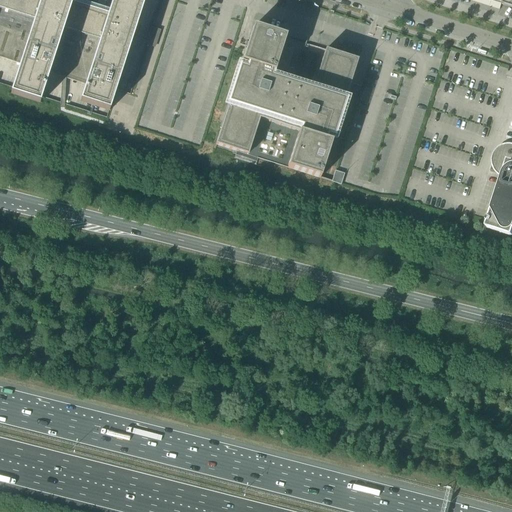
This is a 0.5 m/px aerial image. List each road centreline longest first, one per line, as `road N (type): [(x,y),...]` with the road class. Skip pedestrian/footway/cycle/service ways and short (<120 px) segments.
road 1 (primary): [(511,325),(0,195)]
road 2 (motorway): [(403,511),(0,409)]
road 3 (motorway): [(0,459),(203,511)]
road 4 (unclassified): [(511,49),(383,5)]
